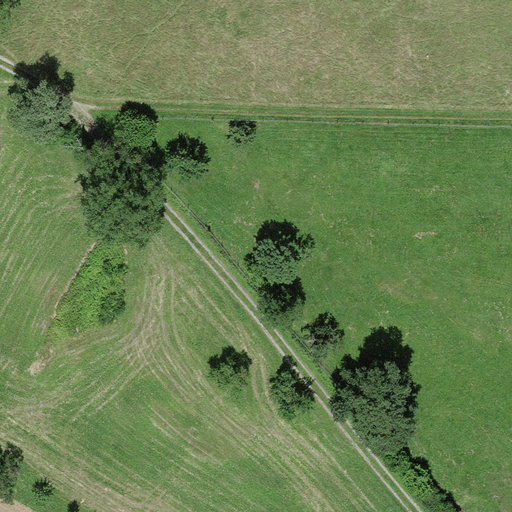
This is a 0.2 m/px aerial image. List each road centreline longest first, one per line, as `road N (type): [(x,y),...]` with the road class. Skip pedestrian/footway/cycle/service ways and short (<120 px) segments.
road 1 (track): [(413,511),(157,199),(58,95),(0,66)]
road 2 (track): [(72,108),(511,116)]
